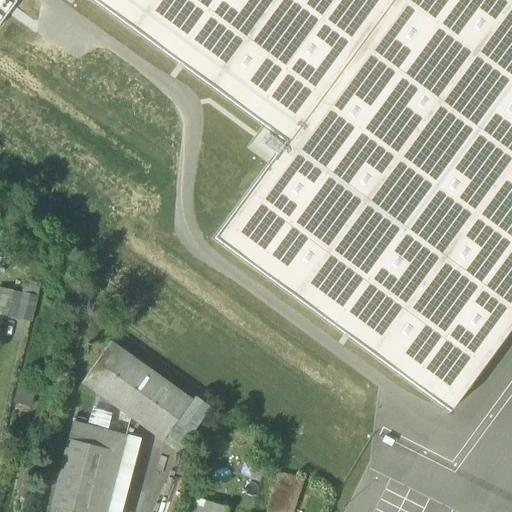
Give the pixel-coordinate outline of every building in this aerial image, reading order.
[(0,0),(0,26),(16,5),(9,0),(0,0)] [(213,233),(453,408),(511,327),(511,0),(93,0),(282,138),(213,233)] [(0,289),(0,316),(35,320),(38,293),(0,289)] [(85,420),(74,417),(73,419),(72,419),(72,421),(73,421),(50,511),(105,511),(125,439),(124,439),(130,419),(162,442),(191,401),(110,343),(81,384),(97,395),(86,429),(83,428),(85,420)] [(197,499),(192,511),(225,511),(227,508),(197,499)]
